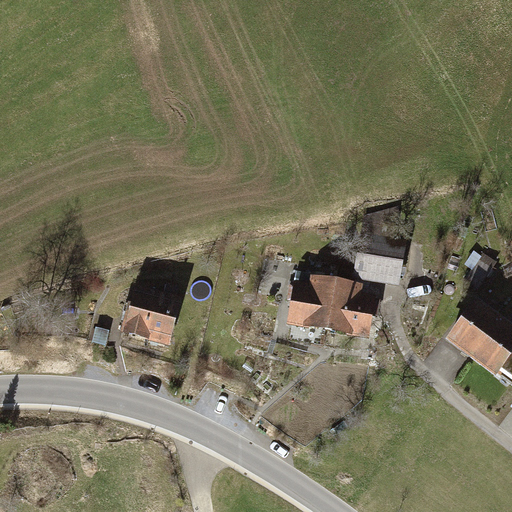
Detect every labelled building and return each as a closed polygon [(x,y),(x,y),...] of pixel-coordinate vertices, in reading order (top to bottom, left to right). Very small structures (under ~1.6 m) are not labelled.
[(367,226),(357,290),(405,297),(417,212),(367,226)] [(441,243),(427,241),(424,275),(438,276),(441,243)] [(497,273),(483,264),(466,290),(479,299),(497,273)] [(334,352),(343,294),(313,289),(312,295),(298,293),(290,345),(334,352)] [(364,297),(343,294),(334,352),(367,356),(375,304),(363,302),(364,297)] [(186,317),(137,305),(126,354),(174,366),(186,317)] [(451,353),(477,372),(507,333),(482,314),(451,353)] [(511,337),(507,333),(477,372),(500,390),(504,384),(511,389),(511,337)] [(110,339),(98,337),(95,352),(107,355),(110,339)]
